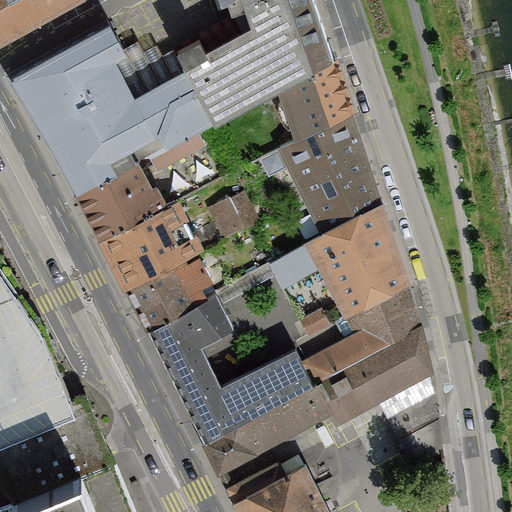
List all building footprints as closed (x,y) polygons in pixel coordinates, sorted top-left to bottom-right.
[(0,0),(0,50),(82,4),(80,0),(0,0)] [(247,8),(252,24),(278,87),(332,59),(312,0),(226,0),(231,12),(247,8)] [(215,120),(183,60),(133,86),(115,52),(125,46),(110,19),(9,72),(74,191),(137,157),(208,123),(215,120)] [(183,60),(215,120),(278,87),(252,24),(230,36),(206,51),(199,39),(176,48),(183,60)] [(125,46),(115,52),(133,86),(183,60),(176,48),(161,56),(155,46),(143,52),(136,40),(125,46)] [(296,137),(351,111),(332,59),(278,87),(296,137)] [(277,146),(288,166),(360,135),(351,111),(296,137),(277,146)] [(381,199),(360,135),(288,166),(321,232),(381,199)] [(137,157),(74,191),(100,238),(167,202),(157,183),(153,185),(137,157)] [(244,190),(206,208),(220,237),(258,219),(244,190)] [(100,238),(109,259),(189,217),(178,198),(168,204),(167,202),(100,238)] [(344,312),(408,280),(381,199),(321,232),(269,262),(282,285),(318,265),(329,286),(344,312)] [(189,217),(109,259),(124,287),(186,257),(203,248),(189,217)] [(124,287),(147,328),(207,297),(201,285),(211,280),(200,254),(187,260),(186,257),(124,287)] [(0,482),(3,481),(6,487),(8,494),(104,454),(109,452),(105,442),(83,389),(64,397),(36,325),(7,282),(0,271),(0,482)] [(313,379),(420,323),(408,280),(344,312),(353,331),(302,359),(313,379)] [(170,372),(200,434),(313,379),(302,359),(295,347),(221,385),(206,354),(200,342),(233,327),(216,293),(207,297),(147,328),(170,372)] [(331,323),(322,306),(300,318),(309,335),(331,323)] [(420,323),(313,379),(200,434),(217,473),(258,453),(256,451),(329,412),(335,422),(378,399),(429,371),(420,323)] [(440,447),(429,371),(378,399),(412,461),(440,447)] [(134,511),(109,452),(104,454),(8,494),(0,497),(0,504),(1,507),(0,507),(0,511),(134,511)] [(225,485),(238,511),(330,511),(305,462),(286,472),(279,459),(225,485)]
